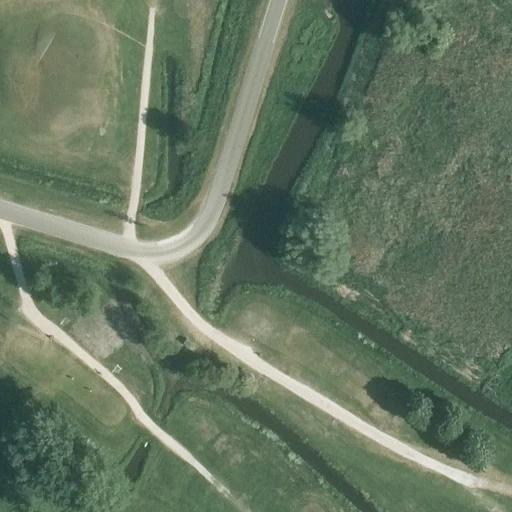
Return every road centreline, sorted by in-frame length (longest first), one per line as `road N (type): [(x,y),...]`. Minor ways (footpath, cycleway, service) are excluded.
road 1 (unclassified): [(0,212),(155,257),(191,242),(217,204)]
road 2 (unclassified): [(217,204),(280,0)]
